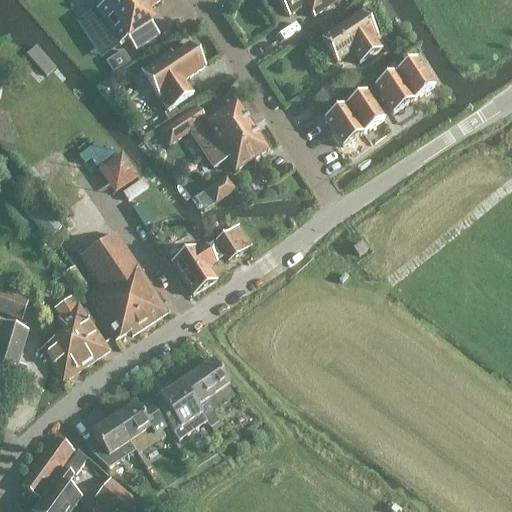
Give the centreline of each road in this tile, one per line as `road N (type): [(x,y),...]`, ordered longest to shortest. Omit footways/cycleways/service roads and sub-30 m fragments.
road 1 (tertiary): [(0,498),(22,445),(337,218)]
road 2 (residential): [(337,218),(196,0)]
road 3 (tertiary): [(337,218),(511,100)]
road 4 (track): [(392,288),(511,184)]
road 5 (track): [(293,442),(192,325)]
